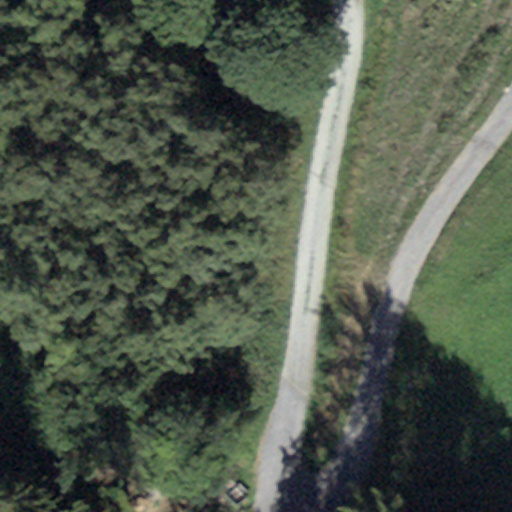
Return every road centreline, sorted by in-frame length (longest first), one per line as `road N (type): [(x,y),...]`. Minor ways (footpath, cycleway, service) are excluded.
road 1 (track): [(337,0),(272,511)]
road 2 (unclassified): [(301,511),(330,484),(350,446),(411,254),(511,105)]
